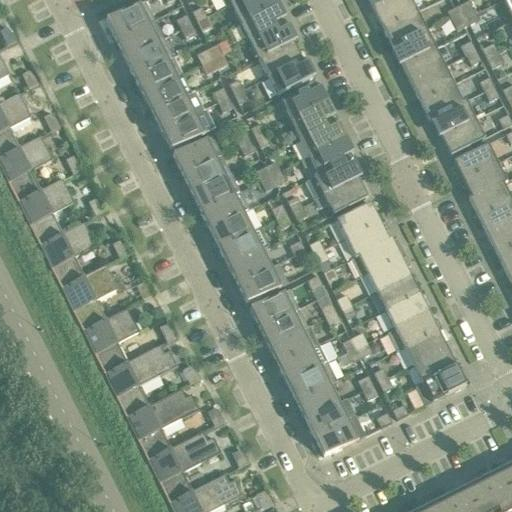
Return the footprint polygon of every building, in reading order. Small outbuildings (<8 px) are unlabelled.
[(231,8),(246,0),(220,0),(226,10),(231,8)] [(240,26),(274,9),(270,0),(246,0),(231,8),(240,26)] [(366,0),(373,14),(399,0),(366,0)] [(382,31),(416,14),(409,0),(399,0),(373,14),(382,31)] [(511,19),(511,0),(507,0),(503,2),(511,19)] [(115,43),(154,23),(145,4),(105,24),(115,43)] [(461,19),(473,13),(468,4),(456,10),(461,19)] [(249,44),(284,27),(274,9),(240,26),(249,44)] [(197,25),(206,20),(201,10),(192,15),(197,25)] [(451,24),(461,19),(456,10),(446,15),(451,24)] [(466,29),(478,23),(473,13),(461,19),(466,29)] [(391,50),(426,32),(416,14),(382,31),(391,50)] [(181,33),(191,27),(186,18),(176,23),(181,33)] [(456,34),(466,29),(461,19),(451,24),(456,34)] [(202,35),(211,30),(206,20),(197,25),(202,35)] [(124,61),(163,41),(154,23),(115,43),(124,61)] [(186,43),(196,37),(191,27),(181,33),(186,43)] [(258,62),(293,45),(284,27),(249,44),(258,62)] [(16,44),(12,36),(7,30),(0,33),(0,35),(7,49),(16,44)] [(401,68),(435,51),(426,32),(391,50),(401,68)] [(133,79),(173,60),(163,41),(124,61),(133,79)] [(465,59),(475,54),(470,44),(460,49),(465,59)] [(268,81),(302,63),(293,45),(258,62),(268,81)] [(486,62),(498,56),(493,46),(481,52),(486,62)] [(212,63),(222,58),(217,47),(207,53),(212,63)] [(410,86),(444,69),(435,51),(401,68),(410,86)] [(201,68),(212,63),(207,53),(196,58),(201,68)] [(470,69),(481,63),(475,54),(465,59),(470,69)] [(491,72),(503,66),(498,56),(486,62),(491,72)] [(217,73),(227,67),(222,58),(212,63),(217,73)] [(142,98),(182,78),(173,60),(133,79),(142,98)] [(2,62),(0,62),(0,81),(9,77),(2,62)] [(217,73),(212,63),(201,68),(207,78),(217,73)] [(302,63),(268,81),(277,100),(311,82),(302,63)] [(419,105),(453,87),(444,69),(410,86),(419,105)] [(38,87),(34,79),(29,74),(21,77),(29,92),(38,87)] [(151,116),(186,99),(191,96),(182,78),(142,98),(151,116)] [(484,95),(493,90),(489,80),(479,85),(484,95)] [(233,98),(243,93),(238,83),(228,88),(233,98)] [(463,106),(462,104),(453,87),(419,105),(428,123),(431,121),(463,106)] [(506,103),(511,99),(511,87),(502,93),(506,103)] [(289,124),(324,107),(314,88),(280,105),(289,124)] [(488,105),(498,100),(493,90),(484,95),(488,105)] [(217,106),(228,100),(223,91),(212,96),(217,106)] [(238,108),(248,103),(243,93),(233,98),(238,108)] [(186,99),(151,116),(160,134),(195,117),(203,113),(194,94),(191,96),(186,99)] [(23,105),(20,106),(16,98),(0,105),(0,160),(20,151),(19,150),(10,131),(31,120),(23,105)] [(222,116),(233,110),(228,100),(217,106),(222,116)] [(440,140),(475,122),(465,103),(462,104),(463,106),(431,121),(440,140)] [(299,142),(333,125),(324,107),(289,124),(299,142)] [(195,117),(160,134),(170,153),(204,136),(214,131),(205,112),(203,113),(195,117)] [(60,130),(56,122),(50,116),(43,120),(50,135),(60,130)] [(503,133),(511,127),(507,118),(497,123),(503,133)] [(450,159),(484,141),(475,122),(440,140),(450,159)] [(308,161),(342,143),(333,125),(299,142),(308,160),(308,161)] [(255,141),(265,136),(261,127),(250,132),(255,141)] [(239,149),(250,144),(245,134),(234,140),(239,149)] [(260,151),(270,146),(265,136),(255,141),(260,151)] [(181,178),(221,158),(212,139),(172,159),(181,178)] [(45,148),(41,149),(37,141),(19,150),(20,151),(0,160),(0,169),(18,205),(41,193),(31,174),(52,163),(45,148)] [(351,162),(347,154),(342,143),(308,161),(308,160),(300,164),(309,181),(313,179),(314,180),(348,163),(351,162)] [(244,159),(255,154),(250,144),(239,149),(244,159)] [(462,183),(496,165),(487,147),(453,164),(462,183)] [(191,197),(230,177),(221,158),(181,178),(191,197)] [(82,172),(78,164),(73,159),(65,162),(73,177),(82,172)] [(313,203),(323,199),(357,181),(348,163),(314,180),(304,185),(313,203)] [(271,179),(281,174),(276,164),(266,170),(271,179)] [(503,187),(506,185),(496,165),(462,183),(471,201),(503,185),(503,187)] [(260,185),(271,179),(266,170),(255,175),(260,185)] [(276,189),(286,184),(281,174),(271,179),(276,189)] [(200,215),(239,195),(230,177),(191,197),(200,215)] [(265,195),(276,189),(271,179),(260,185),(265,195)] [(357,181),(323,199),(333,218),(367,200),(357,181)] [(67,191),(63,192),(59,184),(41,193),(18,205),(39,248),(63,237),(62,236),(53,217),(74,206),(67,191)] [(511,204),(503,187),(503,185),(471,201),(468,203),(477,221),(511,204)] [(243,216),(249,214),(239,195),(200,215),(209,233),(243,216)] [(292,214),(301,209),(296,199),(287,204),(292,214)] [(104,215),(100,207),(95,201),(88,205),(95,220),(104,215)] [(487,239),(511,226),(511,204),(477,221),(487,239)] [(345,242),(379,225),(370,206),(335,223),(345,242)] [(275,222),(287,217),(282,207),(270,213),(275,222)] [(296,224),(306,220),(301,209),(292,214),(296,224)] [(252,234),(243,216),(209,233),(218,251),(252,234)] [(280,232),(292,227),(287,217),(275,222),(280,232)] [(354,260),(388,243),(379,225),(345,242),(354,260)] [(496,258),(511,249),(511,226),(487,239),(496,258)] [(88,234),(85,235),(80,227),(62,236),(63,237),(39,248),(61,291),(84,280),(84,279),(74,260),(96,249),(88,234)] [(259,231),(252,234),(218,251),(227,269),(261,252),(268,249),(259,231)] [(401,260),(395,250),(391,242),(388,243),(354,260),(354,262),(350,264),(359,281),(366,277),(401,260)] [(129,257),(124,249),(119,243),(112,247),(119,262),(129,257)] [(294,259),(305,253),(300,243),(289,249),(294,259)] [(314,258),(324,253),(319,243),(309,248),(314,258)] [(505,276),(511,273),(511,249),(496,258),(505,276)] [(236,288),(271,270),(261,252),(227,269),(236,288)] [(299,269),(310,263),(305,253),(294,259),(299,269)] [(318,268),(328,263),(324,253),(314,258),(318,268)] [(375,295),(410,278),(401,260),(366,277),(375,295)] [(246,307),(280,290),(288,286),(278,267),(271,270),(236,288),(246,307)] [(110,277),(106,279),(102,270),(84,279),(84,280),(61,291),(82,334),(106,322),(96,303),(117,292),(110,277)] [(327,286),(338,281),(333,271),(323,276),(327,286)] [(311,293),(322,288),(318,278),(306,284),(311,293)] [(385,314),(419,297),(410,278),(375,295),(385,314)] [(152,299),(148,291),(143,285),(136,289),(143,303),(152,299)] [(283,295),(249,313),(259,332),(298,312),(289,293),(283,295)] [(341,313),(351,307),(347,297),(336,303),(341,313)] [(394,332),(428,315),(419,297),(385,314),(394,332)] [(325,321),(336,316),(331,306),(320,311),(325,321)] [(346,323),(356,318),(351,307),(341,313),(346,323)] [(298,312),(259,332),(268,350),(307,330),(298,312)] [(131,320),(128,321),(124,313),(106,322),(82,334),(104,377),(127,365),(118,346),(139,335),(131,320)] [(403,350),(437,333),(428,315),(394,332),(387,336),(396,355),(404,351),(403,350)] [(330,331),(341,326),(336,316),(325,321),(330,331)] [(176,341),(172,332),(167,327),(159,331),(167,345),(176,341)] [(307,330),(268,350),(277,368),(319,347),(310,329),(307,330)] [(412,369),(447,351),(437,333),(403,350),(404,351),(412,369)] [(357,351),(367,346),(362,336),(352,341),(357,351)] [(346,356),(357,351),(352,341),(341,347),(346,356)] [(362,360),(372,356),(367,346),(357,351),(362,360)] [(319,347),(277,368),(286,386),(328,365),(319,347)] [(169,355),(159,358),(155,351),(127,365),(104,377),(126,420),(149,409),(149,408),(139,388),(177,370),(169,355)] [(350,366),(362,360),(357,351),(346,356),(350,366)] [(421,387),(456,370),(447,351),(412,369),(421,387)] [(328,365),(286,386),(295,405),(330,387),(330,388),(337,384),(328,365)] [(200,383),(196,374),(190,369),(182,373),(189,388),(200,383)] [(424,410),(465,389),(456,370),(421,387),(414,390),(424,410)] [(378,386),(389,381),(384,371),(373,376),(378,386)] [(362,394),(372,389),(367,379),(357,384),(362,394)] [(383,396),(393,390),(389,381),(378,386),(383,396)] [(330,387),(295,405),(304,423),(339,406),(330,388),(330,387)] [(367,404),(377,398),(372,389),(362,394),(367,404)] [(189,399),(181,402),(177,394),(149,408),(149,409),(126,420),(147,463),(171,452),(170,451),(161,432),(199,413),(191,398),(189,399)] [(339,406),(304,423),(313,441),(348,424),(355,420),(346,402),(339,406)] [(397,423),(408,418),(403,408),(392,413),(397,423)] [(224,424),(220,416),(215,411),(206,415),(214,430),(224,424)] [(381,431),(392,426),(387,416),(376,421),(381,431)] [(348,424),(313,441),(323,460),(357,443),(365,439),(355,420),(348,424)] [(213,441),(202,445),(199,437),(170,451),(171,452),(147,463),(169,506),(192,495),(192,494),(182,475),(220,456),(213,441)] [(248,466),(244,458),(239,452),(231,456),(238,471),(248,466)] [(511,511),(511,465),(418,511),(511,511)] [(234,484),(224,488),(220,480),(192,494),(192,495),(169,506),(171,511),(215,511),(242,499),(234,484)] [(263,511),(273,507),(269,499),(264,494),(255,498),(262,511),(263,511)]
